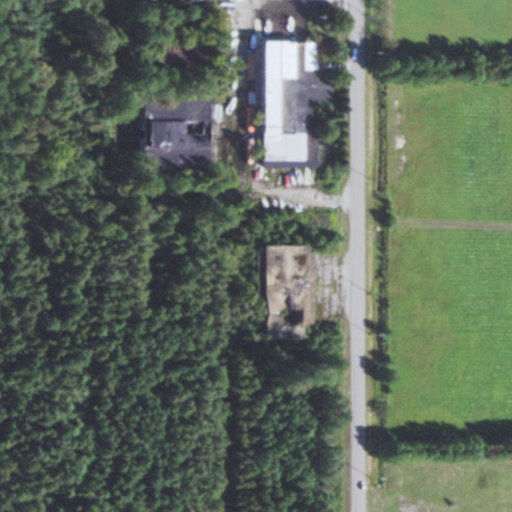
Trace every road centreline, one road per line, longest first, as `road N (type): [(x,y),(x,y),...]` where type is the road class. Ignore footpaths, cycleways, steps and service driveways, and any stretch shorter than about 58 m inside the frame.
road 1 (residential): [(356,511),(355,0)]
road 2 (residential): [(356,205),(108,197)]
road 3 (residential): [(108,197),(108,0)]
